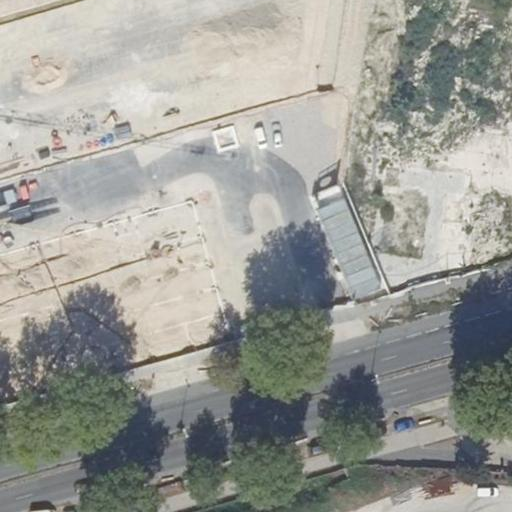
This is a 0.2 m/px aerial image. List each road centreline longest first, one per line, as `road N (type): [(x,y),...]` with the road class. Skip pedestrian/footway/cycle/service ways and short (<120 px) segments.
road 1 (primary): [(0,511),(511,366)]
road 2 (primary): [(511,317),(0,461)]
